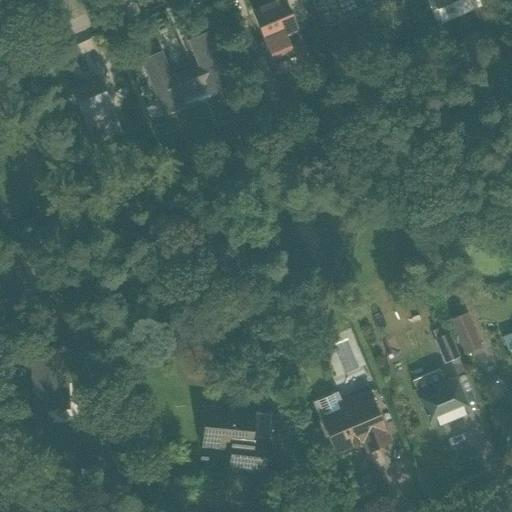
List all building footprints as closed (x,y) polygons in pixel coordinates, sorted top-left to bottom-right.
[(270,45),(300,32),(287,0),(257,13),(270,45)] [(324,0),(335,25),(386,5),(384,0),(324,0)] [(215,99),(236,89),(211,31),(187,41),(197,64),(172,75),(161,51),(140,60),(165,119),(186,109),(181,96),(208,84),(215,99)] [(87,112),(115,96),(96,63),(67,80),(87,112)] [(65,148),(89,139),(78,112),(55,121),(65,148)] [(0,302),(25,293),(12,257),(0,261),(0,302)] [(448,306),(453,343),(472,341),(468,304),(448,306)] [(511,368),(511,330),(500,335),(511,368)] [(31,412),(70,412),(69,348),(30,348),(31,412)] [(434,432),(475,414),(454,363),(412,381),(434,432)] [(367,455),(397,442),(372,384),(339,398),(344,409),(323,417),(339,455),(363,445),(367,455)] [(228,473),(268,478),(272,448),(262,446),(266,415),(207,408),(202,448),(231,452),(228,473)]
